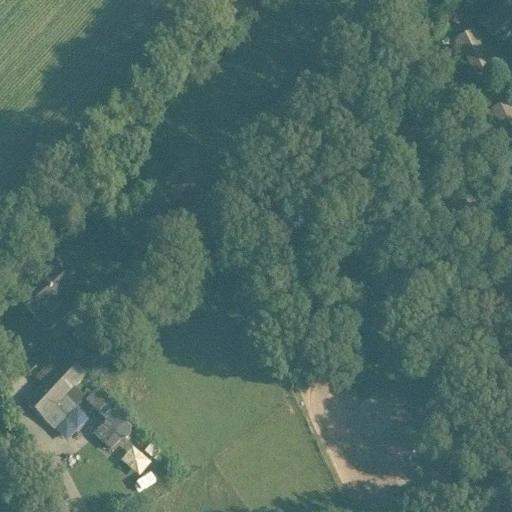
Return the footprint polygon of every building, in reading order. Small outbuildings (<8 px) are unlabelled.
[(511,10),(501,0),(498,0),(476,23),(492,38),(511,18),(511,10)] [(456,39),(470,74),(489,66),(475,31),(456,39)] [(490,112),(504,142),(511,138),(511,108),(509,103),(490,112)] [(131,294),(146,306),(248,177),(233,165),(131,294)] [(107,186),(97,197),(130,232),(141,222),(107,186)] [(18,301),(31,316),(47,334),(84,302),(80,298),(91,288),(69,263),(58,273),(55,269),(18,301)] [(42,385),(25,403),(55,431),(77,408),(85,399),(75,389),(86,377),(66,359),(54,372),(48,366),(35,379),(42,385)] [(86,405),(106,424),(94,437),(110,453),(120,443),(124,443),(131,435),(131,431),(124,425),(129,420),(98,392),(86,405)] [(152,445),(144,454),(154,462),(162,454),(152,445)] [(40,483),(54,511),(66,511),(49,478),(40,483)]
